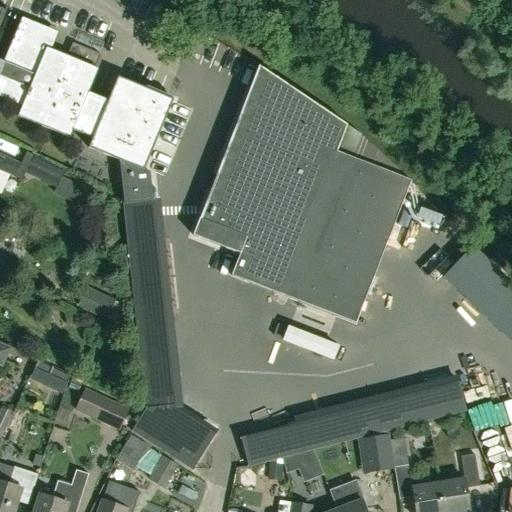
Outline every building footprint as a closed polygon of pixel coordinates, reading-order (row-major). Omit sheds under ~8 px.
[(22,17),(0,70),(0,97),(22,107),(18,116),(67,136),(70,128),(94,138),(90,147),(119,158),(136,307),(165,304),(150,170),(143,168),(170,102),(117,80),(107,104),(84,94),(101,54),(73,43),(68,56),(52,49),(59,33),(55,31),(27,19),(22,17)] [(192,235),(192,236),(239,255),(230,277),(354,327),(363,303),(410,182),(372,147),(359,135),(272,75),(258,66),(246,99),(245,99),(192,235)] [(0,169),(15,176),(21,163),(0,153),(0,169)] [(57,188),(65,171),(32,154),(25,168),(26,168),(25,173),(57,188)] [(415,257),(432,274),(465,240),(456,231),(444,242),(437,235),(415,257)] [(106,321),(115,301),(86,287),(77,307),(106,321)] [(326,354),(332,339),(282,319),(276,334),(326,354)] [(119,432),(129,410),(84,389),(74,411),(119,432)] [(0,439),(1,439),(11,418),(13,414),(1,408),(0,410),(0,439)] [(293,422),(239,436),(246,466),(247,467),(248,467),(269,462),(282,458),(283,458),(303,453),(300,444),(294,421),(294,422),(293,422)] [(371,438),(358,441),(364,473),(377,471),(393,468),(388,435),(371,438)] [(173,474),(178,466),(149,449),(150,448),(131,436),(115,460),(132,471),(135,467),(149,476),(148,480),(163,490),(164,488),(171,492),(180,478),(173,474)] [(511,436),(499,441),(506,460),(511,457),(511,436)] [(334,451),(322,454),(330,482),(342,478),(334,451)] [(437,483),(442,511),(468,511),(465,489),(479,487),(473,455),(459,457),(463,478),(437,483)] [(269,462),(268,479),(281,481),(283,464),(282,458),(269,462)] [(0,511),(13,511),(17,502),(28,506),(38,475),(13,467),(13,469),(0,465),(0,466),(0,511)] [(442,511),(437,483),(411,487),(407,466),(394,468),(393,468),(398,500),(412,498),(414,511),(442,511)] [(76,511),(88,475),(75,470),(70,486),(57,481),(51,499),(39,495),(33,511),(76,511)] [(102,500),(97,511),(132,511),(139,493),(108,482),(102,500)] [(354,483),(329,493),(336,509),(336,511),(365,511),(360,500),(354,483)] [(290,511),(292,503),(283,501),(280,511),(290,511)] [(292,503),(291,511),(311,511),(312,506),(304,505),(292,503)]
